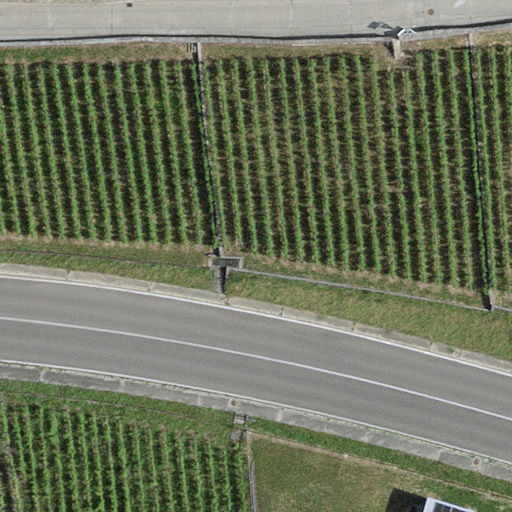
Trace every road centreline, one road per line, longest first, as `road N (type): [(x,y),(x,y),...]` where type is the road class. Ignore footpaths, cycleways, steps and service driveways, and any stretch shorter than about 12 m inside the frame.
road 1 (primary): [(0,317),(340,372),(511,419)]
road 2 (track): [(0,18),(325,16),(366,0)]
